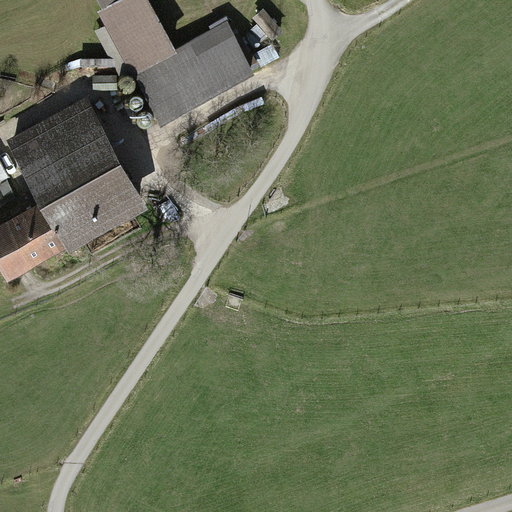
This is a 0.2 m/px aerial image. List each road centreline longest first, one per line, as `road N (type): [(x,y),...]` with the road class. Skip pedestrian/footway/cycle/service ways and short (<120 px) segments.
road 1 (track): [(241,209),(100,442),(74,511)]
road 2 (track): [(307,0),(329,41),(300,126),(241,209)]
